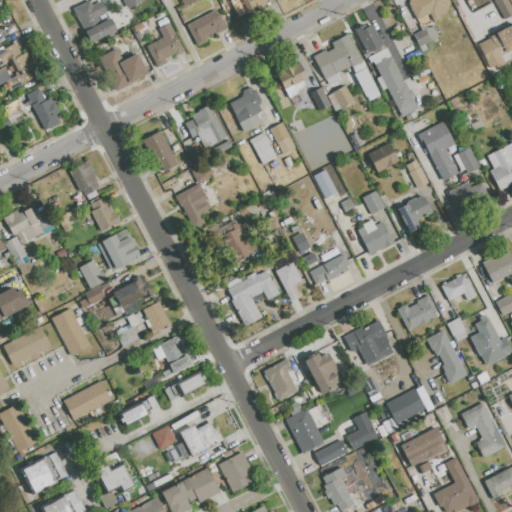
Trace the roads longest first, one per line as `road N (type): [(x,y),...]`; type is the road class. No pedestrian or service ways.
road 1 (residential): [(310,511),(37,0)]
road 2 (residential): [(343,0),(0,181)]
road 3 (residential): [(511,218),(235,366)]
road 4 (residential): [(31,400),(205,309)]
road 5 (residential): [(118,442),(240,376)]
